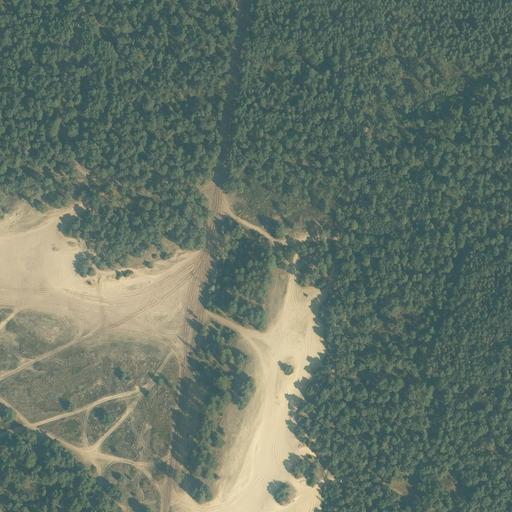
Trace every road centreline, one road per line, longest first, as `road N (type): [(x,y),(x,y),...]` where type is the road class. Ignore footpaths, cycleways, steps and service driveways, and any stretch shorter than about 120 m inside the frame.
road 1 (track): [(167,511),(247,0)]
road 2 (track): [(218,194),(101,181),(81,168),(64,130),(86,0)]
road 3 (track): [(464,253),(398,440),(378,462),(358,464)]
road 4 (track): [(343,235),(401,0)]
road 5 (track): [(0,300),(107,317),(190,356)]
road 6 (track): [(511,122),(464,253)]
